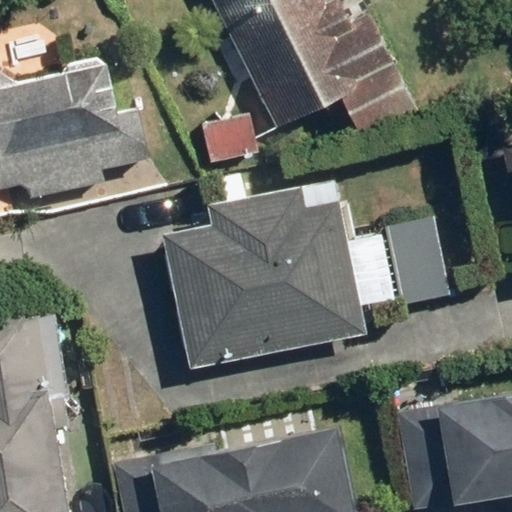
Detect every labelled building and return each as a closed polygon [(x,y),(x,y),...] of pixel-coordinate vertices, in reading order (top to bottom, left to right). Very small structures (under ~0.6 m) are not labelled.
[(216,0),(280,117),(319,96),(346,145),(428,100),(375,2),(363,9),(358,0),(216,0)] [(116,56),(0,75),(0,181),(24,178),(26,192),(110,178),(107,163),(159,154),(149,97),(123,101),(116,56)] [(265,114),(207,120),(211,157),(269,150),(265,114)] [(348,168),(224,191),(229,218),(165,231),(190,361),(378,326),(372,294),(360,228),(348,168)] [(445,212),(393,222),(405,287),(407,297),(460,287),(445,212)] [(85,511),(72,301),(0,305),(0,511),(85,511)] [(511,383),(401,402),(418,502),(511,485),(511,383)] [(368,511),(351,414),(120,456),(130,511),(368,511)]
